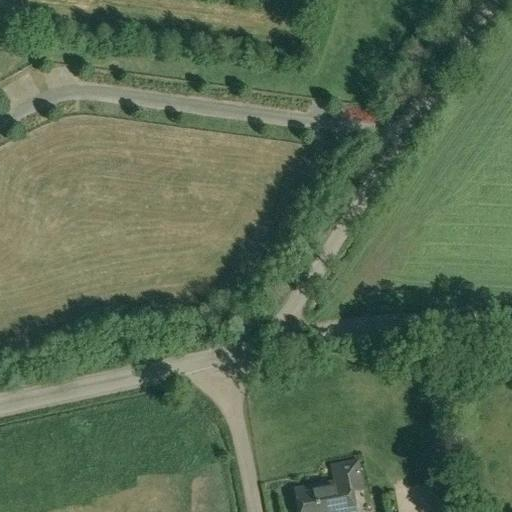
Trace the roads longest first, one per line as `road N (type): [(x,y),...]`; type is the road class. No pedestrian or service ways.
road 1 (unclassified): [(0,407),(367,328),(511,329)]
road 2 (track): [(258,350),(493,0)]
road 3 (unknown): [(399,144),(83,95),(0,122)]
road 4 (track): [(254,511),(227,356)]
